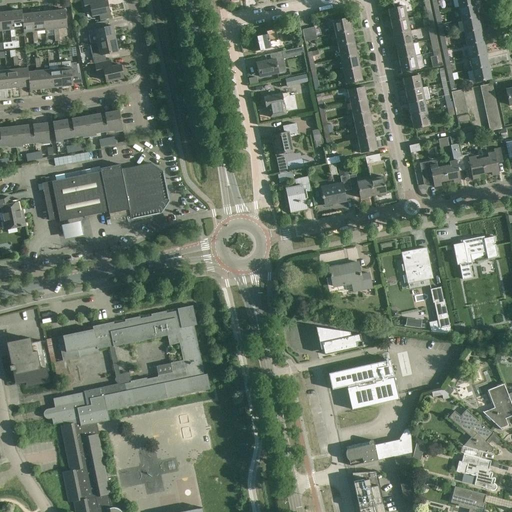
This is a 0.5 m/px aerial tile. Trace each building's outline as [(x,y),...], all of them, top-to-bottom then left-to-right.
[(99,14),(101,20),(111,17),(107,0),(96,3),(95,0),(83,0),(85,9),(91,8),(92,16),(99,14)] [(388,9),(390,22),(406,18),(405,12),(412,10),(409,0),(394,0),(392,1),(394,8),(388,9)] [(423,0),(427,14),(432,13),(428,0),(423,0)] [(458,7),(461,20),(477,16),(475,4),(458,7)] [(11,11),(12,29),(15,29),(23,28),(22,14),(22,10),(11,11)] [(32,31),(33,37),(37,37),(37,31),(34,31),(33,13),(22,14),(22,10),(22,14),(23,28),(24,32),(32,31)] [(54,11),(56,28),(58,28),(67,27),(65,10),(54,11)] [(10,29),(11,35),(15,35),(15,29),(12,29),(11,11),(0,12),(0,13),(2,30),(10,29)] [(54,29),(55,35),(59,34),(58,28),(56,28),(54,11),(43,12),(45,30),(54,29)] [(37,37),(38,37),(46,36),(45,30),(43,12),(33,13),(34,31),(37,31),(37,37)] [(461,20),(464,32),(480,29),(477,16),(461,20)] [(335,33),(351,30),(348,18),(332,21),(335,33)] [(406,18),(390,22),(393,34),(409,31),(406,18)] [(115,38),(112,26),(102,28),(100,22),(87,25),(90,43),(115,38)] [(427,27),(430,39),(437,38),(434,26),(429,27),(427,27)] [(308,28),(310,41),(317,39),(315,27),(308,28)] [(310,41),(308,28),(302,29),(305,42),(310,41)] [(251,38),(254,51),(271,47),(270,42),(278,40),(276,29),(266,31),(267,34),(251,38)] [(464,32),(466,44),(483,41),(480,29),(464,32)] [(337,46),(353,43),(351,30),(335,33),(337,46)] [(409,31),(393,34),(395,47),(412,43),(409,31)] [(93,56),(94,63),(106,60),(105,54),(118,51),(115,38),(90,43),(93,56)] [(437,38),(430,39),(432,51),(435,51),(440,50),(437,38)] [(466,44),(469,57),(485,53),(483,41),(466,44)] [(353,43),(337,46),(340,59),(356,55),(353,43)] [(412,43),(395,47),(398,59),(414,55),(412,43)] [(307,53),(309,65),(314,64),(313,56),(319,55),(318,50),(307,53)] [(256,63),(259,77),(278,73),(277,67),(284,65),(282,51),(270,54),(271,60),(256,63)] [(469,57),(472,69),(488,66),(485,53),(469,57)] [(356,55),(340,59),(343,71),(359,67),(356,55)] [(414,55),(398,59),(401,71),(417,68),(414,55)] [(105,74),(106,81),(123,77),(121,65),(109,67),(107,61),(95,64),(98,76),(105,74)] [(49,69),(51,87),(62,86),(60,68),(62,68),(62,62),(57,62),(58,69),(49,69)] [(60,68),(62,86),(73,85),(72,75),(78,74),(77,62),(70,63),(71,67),(62,68),(60,68)] [(29,86),(30,90),(28,72),(28,68),(19,69),(18,63),(14,63),(15,69),(17,69),(19,87),(29,86)] [(39,71),(40,89),(51,87),(49,69),(41,70),(40,64),(36,65),(37,71),(39,71)] [(474,82),(491,78),(488,66),(472,69),(474,82)] [(359,67),(343,71),(345,83),(361,80),(359,67)] [(6,70),(8,88),(19,87),(17,69),(15,69),(6,70)] [(28,72),(30,90),(40,89),(39,71),(37,71),(28,72)] [(447,74),(451,90),(456,89),(456,86),(455,86),(454,80),(459,79),(457,73),(452,74),(452,73),(447,74)] [(285,79),(286,86),(299,84),(298,80),(307,78),(306,74),(285,79)] [(402,79),(405,91),(421,88),(418,75),(402,79)] [(317,76),(312,77),(314,90),(320,89),(317,76)] [(492,83),(480,86),(481,91),(493,89),(492,83)] [(350,103),(366,100),(363,87),(347,90),(350,103)] [(405,91),(408,104),(424,100),(430,99),(427,87),(421,88),(405,91)] [(452,98),(464,95),(463,89),(451,92),(452,98)] [(495,96),(493,89),(481,91),(483,98),(495,96)] [(282,93),(264,97),(266,108),(268,107),(270,117),(286,114),(286,111),(297,109),(294,95),(289,96),(288,92),(282,94),(282,93)] [(465,101),(464,95),(452,98),(453,104),(465,101)] [(483,98),(484,105),(496,103),(495,96),(483,98)] [(366,100),(350,103),(352,115),(368,112),(366,100)] [(424,100),(408,104),(410,116),(426,113),(424,100)] [(455,111),(467,108),(465,101),(453,104),(455,111)] [(484,105),(485,112),(498,109),(496,103),(484,105)] [(468,114),(467,108),(455,111),(456,116),(468,114)] [(498,109),(485,112),(487,119),(499,116),(498,109)] [(56,142),(123,130),(119,110),(53,122),(56,142)] [(368,112),(352,115),(355,128),(371,124),(368,112)] [(426,113),(410,116),(413,128),(429,125),(426,113)] [(470,121),(468,114),(456,116),(458,123),(470,121)] [(487,119),(488,124),(500,122),(499,116),(487,119)] [(488,124),(490,131),(502,129),(500,122),(488,124)] [(0,148),(50,143),(48,123),(0,127),(0,148)] [(272,135),(276,154),(292,151),(289,137),(298,135),(296,123),(283,126),(284,132),(272,135)] [(371,124),(355,128),(357,140),(374,136),(371,124)] [(114,136),(107,138),(108,145),(115,143),(114,136)] [(360,153),(376,149),(374,136),(357,140),(360,153)] [(99,140),(100,146),(108,145),(107,138),(99,140)] [(74,144),(75,152),(83,150),(82,148),(81,143),(74,144)] [(419,143),(409,146),(410,153),(420,151),(419,143)] [(66,146),(67,153),(75,152),(74,144),(66,146)] [(450,165),(444,166),(447,181),(453,179),(454,183),(461,181),(458,171),(458,168),(463,166),(461,155),(459,144),(450,146),(453,161),(449,162),(450,165)] [(488,157),(482,158),(485,173),(491,171),(492,176),(499,174),(497,163),(497,160),(502,159),(500,147),(493,149),(494,152),(487,153),(488,157)] [(33,153),(35,159),(42,158),(41,151),(33,153)] [(26,154),(27,161),(35,159),(33,153),(26,154)] [(379,154),(365,157),(367,164),(381,161),(379,154)] [(468,154),(461,155),(463,166),(470,165),(470,168),(471,168),(473,179),(480,178),(479,174),(485,173),(482,158),(481,154),(475,156),(469,157),(468,154)] [(284,156),(275,157),(278,173),(287,171),(284,156)] [(338,156),(326,159),(327,164),(340,162),(338,156)] [(0,159),(2,166),(10,165),(8,157),(0,159)] [(433,182),(434,187),(441,185),(441,182),(447,181),(444,166),(437,168),(436,160),(420,164),(420,163),(419,163),(424,185),(424,184),(433,182)] [(59,218),(60,221),(63,220),(77,217),(83,216),(110,211),(111,217),(130,213),(131,218),(161,212),(169,200),(163,171),(151,163),(121,169),(121,164),(100,168),(101,171),(42,183),(50,220),(59,218)] [(292,172),(277,175),(279,183),(294,180),(295,186),(285,188),(287,194),(285,196),(286,203),(289,204),(290,212),(306,208),(304,198),(307,198),(306,192),(311,191),(308,176),(294,179),(292,172)] [(323,198),(324,205),(345,200),(343,191),(351,189),(348,175),(349,175),(349,174),(340,176),(341,183),(321,187),(322,195),(321,195),(321,198),(323,198)] [(358,188),(360,198),(373,195),(370,179),(357,181),(356,174),(349,175),(348,175),(351,189),(358,188)] [(370,179),(373,195),(386,192),(382,176),(370,179)] [(0,208),(2,208),(7,229),(26,225),(24,216),(22,216),(19,202),(10,204),(8,196),(0,197),(0,208)] [(81,223),(61,227),(64,240),(84,235),(81,223)] [(484,239),(484,236),(460,241),(460,243),(453,244),(457,264),(459,264),(462,279),(473,277),(470,266),(473,265),(472,261),(473,261),(471,254),(486,251),(487,259),(498,257),(495,244),(493,245),(493,244),(495,243),(494,237),(484,239)] [(405,270),(408,283),(432,278),(426,247),(402,252),(404,264),(402,264),(403,271),(405,270)] [(352,282),(353,291),(371,288),(368,273),(361,274),(358,262),(329,268),(333,286),(352,282)] [(440,285),(430,288),(432,301),(433,301),(439,326),(450,324),(444,298),(443,298),(440,285)] [(127,321),(115,324),(114,322),(93,326),(94,329),(64,336),(59,337),(64,361),(99,353),(98,348),(109,346),(116,377),(115,378),(115,379),(115,380),(115,381),(117,382),(117,384),(89,390),(89,391),(54,399),(56,408),(50,409),(53,424),(62,422),(63,424),(80,421),(82,426),(94,424),(109,421),(107,411),(210,389),(207,375),(204,375),(194,325),(197,325),(193,306),(179,309),(179,311),(165,314),(164,312),(152,314),(153,316),(138,319),(138,317),(126,320),(127,321)] [(363,346),(360,334),(350,336),(349,332),(316,327),(321,349),(323,349),(324,354),(363,346)] [(26,381),(27,385),(49,380),(40,340),(9,347),(12,364),(10,365),(11,370),(13,369),(16,383),(26,381)] [(349,399),(352,409),(399,399),(390,359),(328,373),(332,389),(347,386),(348,388),(347,388),(349,399)] [(482,411),(502,430),(503,430),(501,428),(508,425),(505,416),(508,414),(508,416),(511,413),(511,403),(504,384),(487,390),(494,407),(483,412),(483,411),(482,411)] [(442,395),(443,399),(449,398),(448,394),(442,389),(431,391),(432,397),(442,395)] [(462,446),(486,453),(487,451),(489,452),(491,452),(492,450),(493,449),(493,448),(492,446),(484,439),(486,437),(487,438),(492,432),(466,409),(461,416),(455,410),(449,417),(471,437),(463,446),(463,445),(462,446)] [(63,424),(60,424),(70,470),(62,471),(68,502),(74,501),(76,511),(202,511),(202,507),(179,511),(121,511),(120,511),(120,510),(119,509),(117,508),(114,507),(114,508),(112,508),(110,508),(107,495),(109,495),(96,434),(99,434),(97,428),(95,428),(94,424),(82,426),(80,421),(63,424)] [(354,465),(394,457),(412,453),(412,452),(410,429),(405,430),(400,438),(400,440),(375,445),(374,442),(373,441),(372,440),(371,440),(370,440),(369,441),(368,442),(346,447),(347,450),(346,452),(346,453),(347,457),(349,461),(350,466),(354,465)] [(416,443),(414,450),(422,452),(424,445),(416,443)] [(415,509),(412,453),(394,457),(406,511),(415,509)] [(459,461),(456,471),(476,476),(474,485),(485,488),(492,490),(494,490),(495,489),(496,488),(496,486),(495,484),(494,484),(495,478),(491,477),(492,472),(490,471),(491,469),(488,468),(488,466),(490,466),(491,461),(463,453),(461,462),(459,461)] [(385,511),(376,471),(356,473),(352,473),(354,482),(353,483),(359,511),(385,511)] [(488,511),(484,510),(486,503),(483,502),(483,500),(485,500),(486,494),(455,486),(451,502),(458,504),(458,506),(469,509),(468,511),(488,511)]
